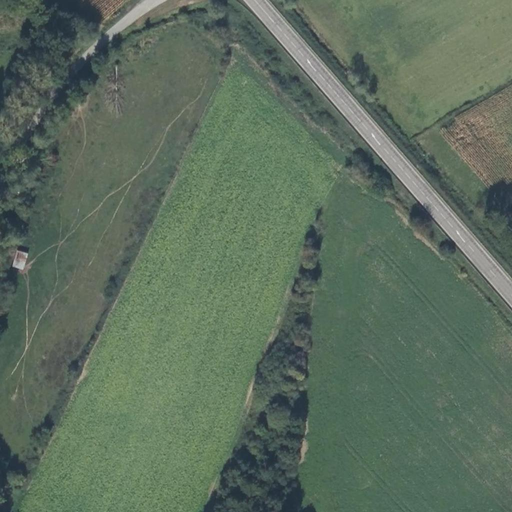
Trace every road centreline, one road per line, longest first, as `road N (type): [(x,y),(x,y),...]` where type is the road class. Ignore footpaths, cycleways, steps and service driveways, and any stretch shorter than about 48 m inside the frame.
road 1 (secondary): [(511,298),(251,0)]
road 2 (unclassified): [(0,174),(71,74),(152,0)]
